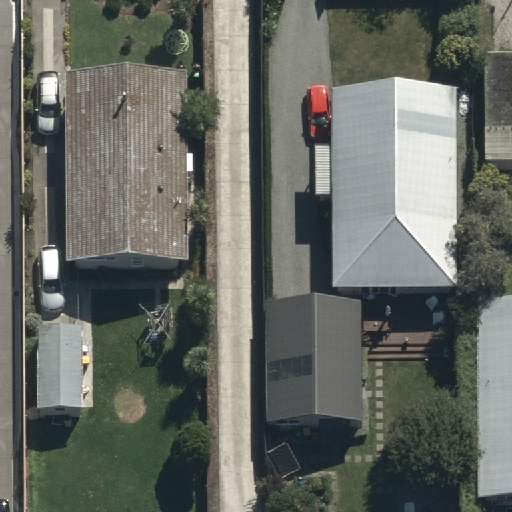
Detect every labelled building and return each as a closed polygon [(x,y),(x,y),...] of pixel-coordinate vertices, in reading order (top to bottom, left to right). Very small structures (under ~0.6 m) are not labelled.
[(258,0),(213,0),(211,511),(273,511),(273,482),(260,467),(258,0)] [(511,68),(484,68),(485,179),(511,178),(511,68)] [(187,96),(62,97),(63,287),(189,286),(187,96)] [(457,115),(333,115),(333,314),(456,314),(457,115)] [(362,318),(268,319),(270,445),(364,444),(362,318)] [(511,511),(511,323),(477,324),(477,511),(511,511)] [(85,344),(37,344),(37,428),(84,428),(85,344)] [(17,351),(0,350),(0,491),(16,492),(17,351)]
